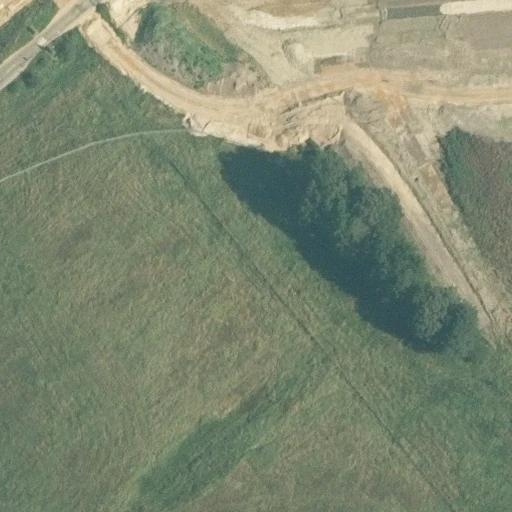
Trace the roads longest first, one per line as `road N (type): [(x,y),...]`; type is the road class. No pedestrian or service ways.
road 1 (track): [(483,325),(362,138),(229,0)]
road 2 (tertiary): [(0,76),(96,0)]
